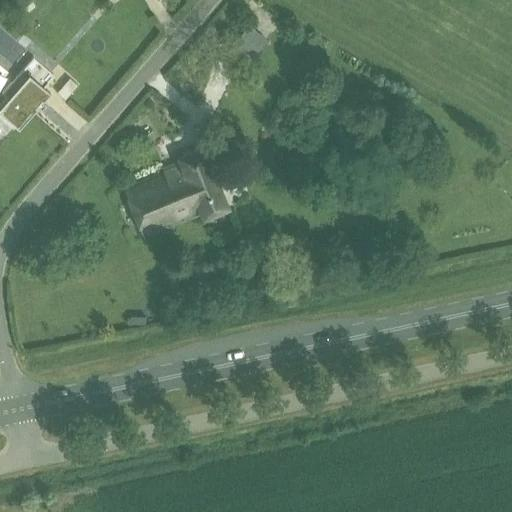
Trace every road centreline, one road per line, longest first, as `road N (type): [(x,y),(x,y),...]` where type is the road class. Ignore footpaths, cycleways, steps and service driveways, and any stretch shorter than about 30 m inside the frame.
road 1 (primary): [(511,302),(16,414)]
road 2 (unclassified): [(29,463),(511,359)]
road 3 (unclassified): [(0,257),(24,213),(211,0)]
